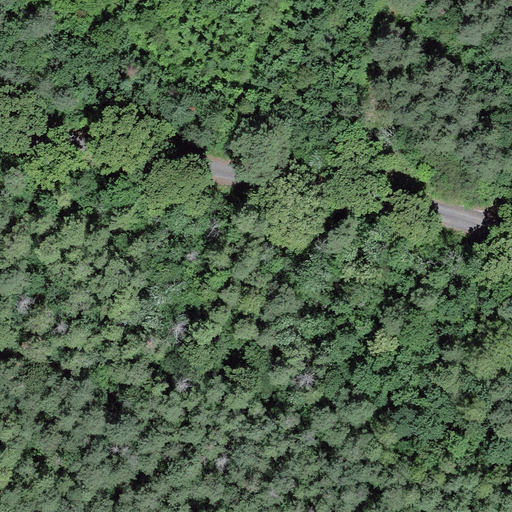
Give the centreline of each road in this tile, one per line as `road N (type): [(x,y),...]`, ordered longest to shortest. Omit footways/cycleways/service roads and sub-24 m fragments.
road 1 (track): [(511,239),(420,210),(280,182),(0,142)]
road 2 (track): [(511,175),(406,164),(280,182)]
